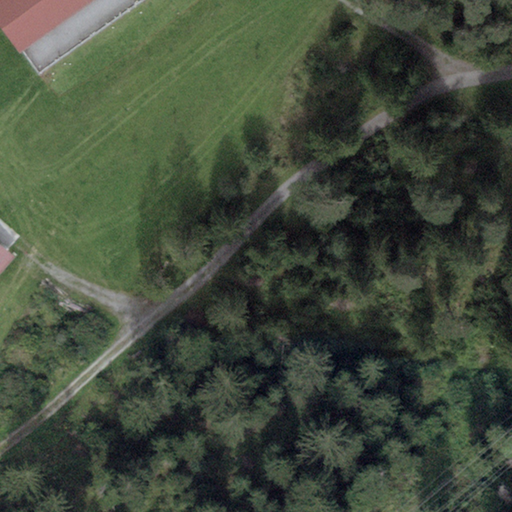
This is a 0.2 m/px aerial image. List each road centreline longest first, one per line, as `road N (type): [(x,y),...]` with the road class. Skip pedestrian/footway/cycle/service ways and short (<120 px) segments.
road 1 (track): [(454,71),(314,166),(0,449)]
road 2 (track): [(454,71),(345,0)]
